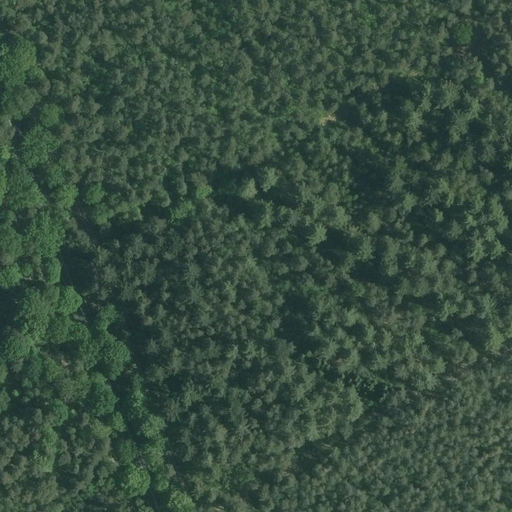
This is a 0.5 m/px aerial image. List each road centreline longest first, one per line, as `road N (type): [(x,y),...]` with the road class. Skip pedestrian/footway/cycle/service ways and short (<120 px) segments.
road 1 (primary): [(159,511),(0,96)]
road 2 (track): [(511,347),(220,511)]
